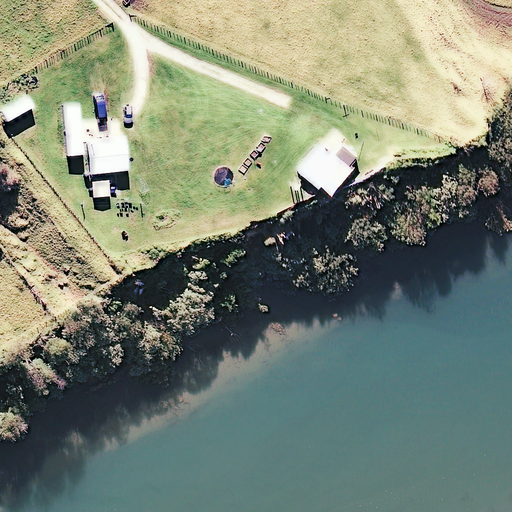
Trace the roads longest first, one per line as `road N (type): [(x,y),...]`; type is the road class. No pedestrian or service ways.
road 1 (track): [(132,31),(297,106)]
road 2 (track): [(102,0),(123,16),(150,80),(147,105),(133,125),(102,131)]
